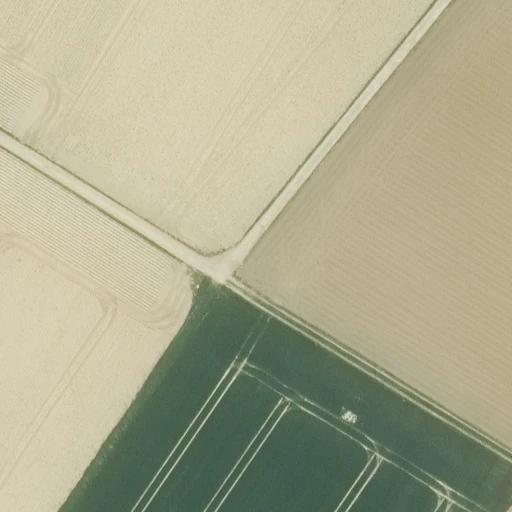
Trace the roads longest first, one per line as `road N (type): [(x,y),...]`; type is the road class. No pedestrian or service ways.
road 1 (track): [(454,0),(218,278)]
road 2 (track): [(511,458),(218,278)]
road 3 (track): [(218,278),(61,511)]
road 4 (track): [(218,278),(0,140)]
